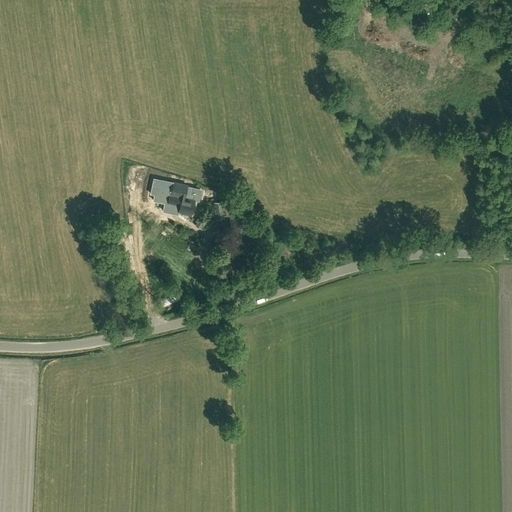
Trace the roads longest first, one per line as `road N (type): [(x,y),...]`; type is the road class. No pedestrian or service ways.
road 1 (unclassified): [(491,253),(384,260),(93,344),(0,346)]
road 2 (track): [(234,306),(222,241),(162,216)]
